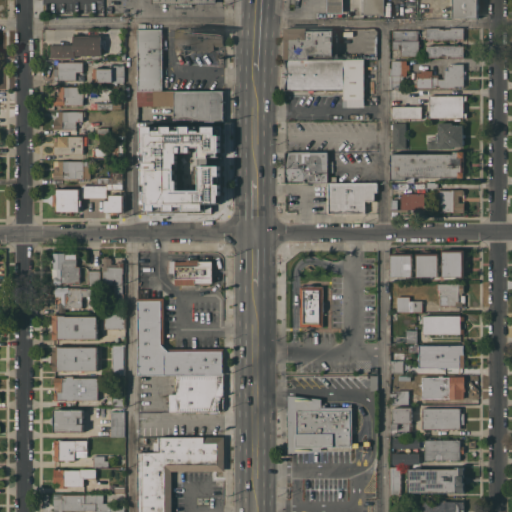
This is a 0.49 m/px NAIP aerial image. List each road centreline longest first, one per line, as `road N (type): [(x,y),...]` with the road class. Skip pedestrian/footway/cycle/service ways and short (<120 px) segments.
road 1 (residential): [(29,0),(28,511)]
road 2 (residential): [(511,228),(0,229)]
road 3 (residential): [(503,0),(503,511)]
road 4 (primary): [(259,291),(256,511)]
